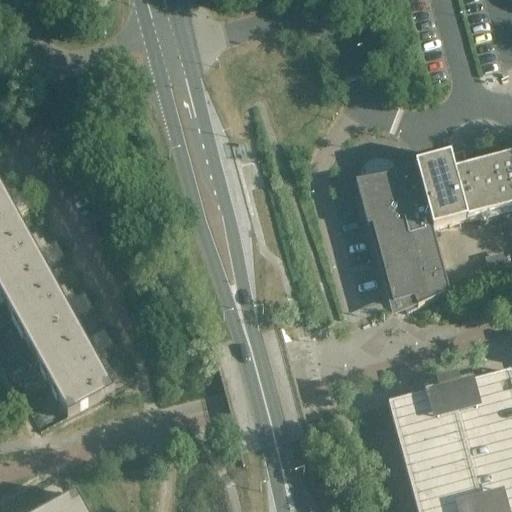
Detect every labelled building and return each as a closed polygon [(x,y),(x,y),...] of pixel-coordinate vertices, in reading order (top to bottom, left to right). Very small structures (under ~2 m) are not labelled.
[(511,212),(511,159),(468,172),(463,156),(416,169),(417,174),(433,233),(511,212)] [(450,297),(433,233),(417,174),(411,175),(356,185),(368,229),(372,228),(393,307),(401,305),(401,306),(401,305),(406,316),(418,311),(450,297)] [(17,218),(36,208),(27,191),(15,198),(7,183),(0,187),(0,241),(23,229),(17,218)] [(46,270),(65,260),(56,243),(44,249),(36,235),(28,239),(23,229),(0,241),(0,297),(4,305),(51,280),(46,270)] [(74,322),(93,311),(84,295),(72,301),(64,287),(57,291),(51,280),(4,305),(33,358),(80,332),(74,322)] [(114,395),(102,372),(109,368),(102,354),(113,348),(104,331),(85,341),(80,332),(33,358),(68,420),(114,395)] [(511,511),(511,379),(510,374),(388,407),(416,511),(511,511)] [(84,511),(76,497),(49,511),(84,511)]
